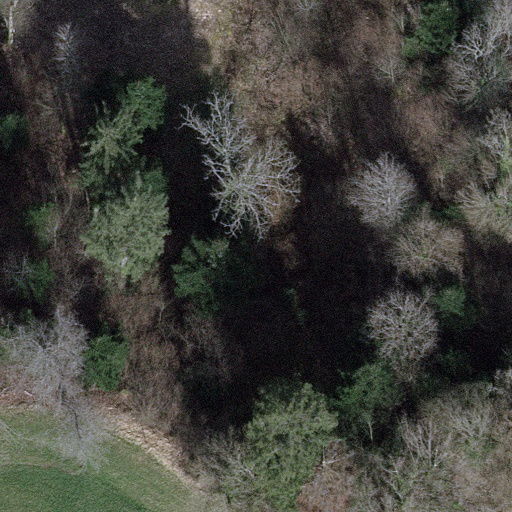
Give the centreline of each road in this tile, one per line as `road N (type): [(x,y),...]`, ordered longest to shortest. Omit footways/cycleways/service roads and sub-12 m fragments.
road 1 (track): [(78,0),(118,39),(168,46),(203,20),(211,0)]
road 2 (track): [(118,39),(0,14)]
